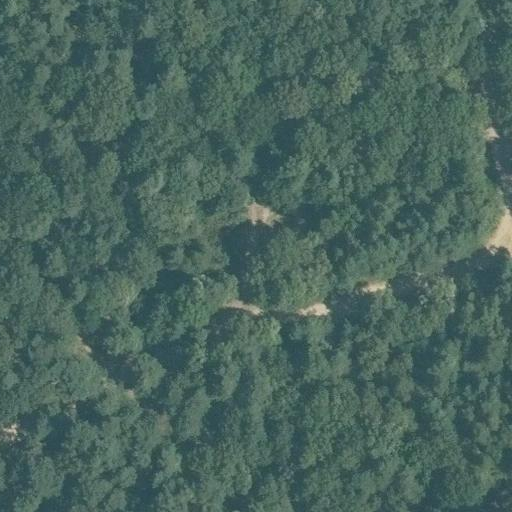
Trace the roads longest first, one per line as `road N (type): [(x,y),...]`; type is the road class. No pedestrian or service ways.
road 1 (track): [(85,511),(117,453),(112,335),(0,179)]
road 2 (track): [(176,0),(194,74),(194,128),(248,198),(242,320)]
road 3 (track): [(499,224),(454,264),(349,304),(319,315),(242,320)]
road 4 (track): [(499,224),(490,0)]
road 5 (track): [(118,368),(219,511)]
road 6 (track): [(242,320),(177,357),(118,368)]
road 7 (track): [(118,368),(0,429)]
